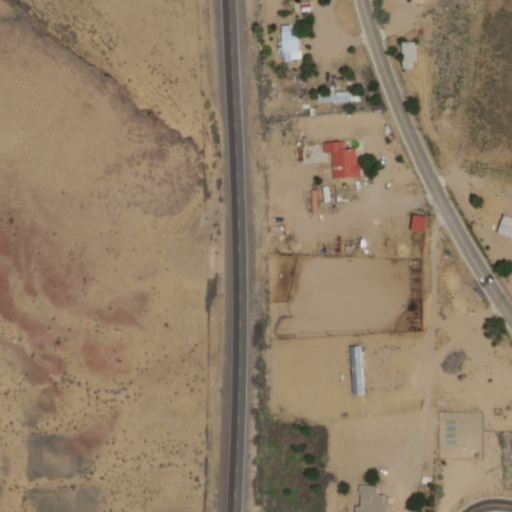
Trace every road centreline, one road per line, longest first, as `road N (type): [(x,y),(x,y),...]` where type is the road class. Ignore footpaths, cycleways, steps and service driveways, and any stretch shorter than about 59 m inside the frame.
road 1 (primary): [(228,0),(244,253),(237,511)]
road 2 (residential): [(511,317),(414,147),(362,0)]
